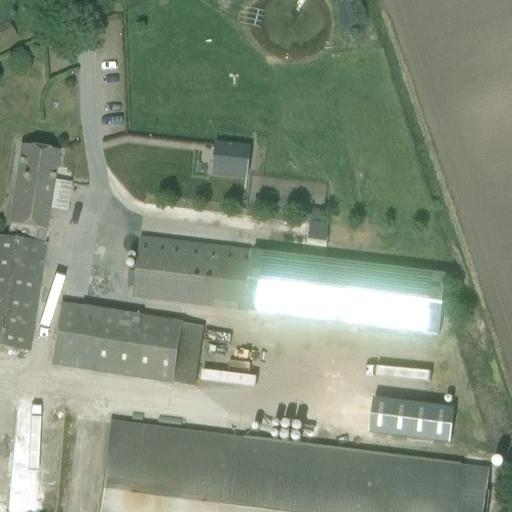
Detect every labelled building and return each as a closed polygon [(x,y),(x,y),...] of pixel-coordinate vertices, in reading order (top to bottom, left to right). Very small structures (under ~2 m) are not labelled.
[(215,144),(212,174),(230,176),(233,146),(215,144)] [(0,348),(30,353),(46,247),(45,246),(36,245),(38,231),(46,232),(49,210),(54,182),(54,176),(55,173),(58,154),(20,147),(6,240),(0,239),(0,348)] [(308,241),(327,244),(329,226),(324,225),(325,213),(312,211),(311,224),(310,224),(308,241)] [(246,313),(247,310),(394,328),(439,334),(446,278),(140,240),(133,299),(246,313)] [(202,328),(58,306),(48,370),(193,392),(202,328)] [(424,353),(424,341),(361,340),(361,352),(424,353)] [(434,401),(437,377),(373,369),(370,393),(434,401)] [(259,399),(259,387),(197,389),(197,401),(259,399)] [(451,413),(372,405),(368,438),(448,446),(451,413)] [(98,511),(484,511),(490,472),(109,424),(98,511)]
